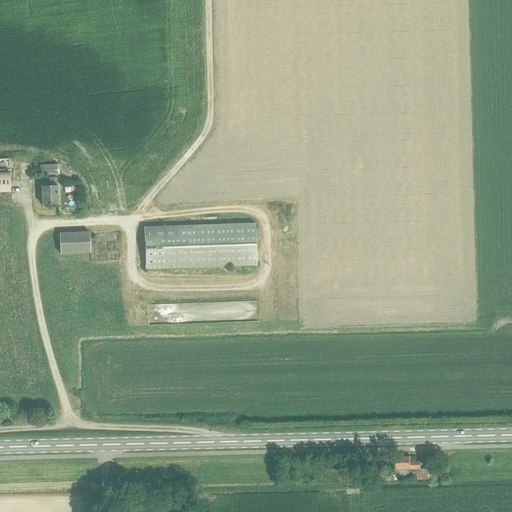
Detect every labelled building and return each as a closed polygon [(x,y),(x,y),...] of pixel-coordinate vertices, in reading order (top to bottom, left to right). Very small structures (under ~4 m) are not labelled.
[(59,175),(59,165),(40,166),(40,176),(59,175)] [(10,172),(0,172),(0,192),(11,192),(10,172)] [(42,205),(58,204),(57,178),(48,178),(49,187),(41,187),(42,205)] [(144,227),(145,269),(256,265),(255,224),(144,227)] [(59,234),(60,254),(90,252),(89,232),(59,234)] [(408,476),(416,476),(416,479),(426,479),(426,474),(426,468),(420,468),(420,460),(409,460),(409,455),(394,455),(394,473),(397,473),(397,468),(408,468),(408,476)]
